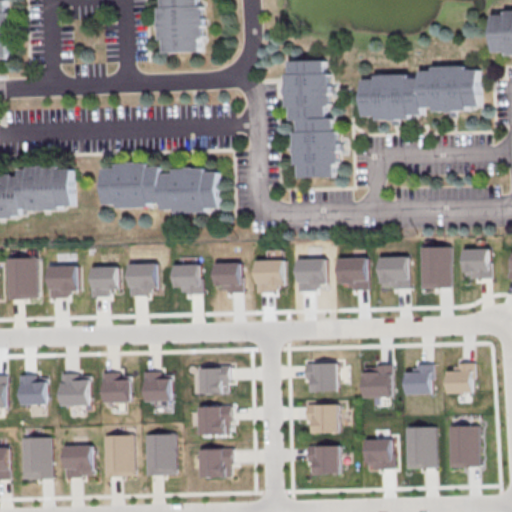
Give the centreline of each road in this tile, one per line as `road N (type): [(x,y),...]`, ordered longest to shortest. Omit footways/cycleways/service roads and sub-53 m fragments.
road 1 (residential): [(251,55),(259,200),(267,210),(511,205),(390,155),(377,168),(375,210)]
road 2 (residential): [(0,337),(511,324)]
road 3 (residential): [(163,511),(511,503)]
road 4 (residential): [(0,88),(227,79),(251,55),(249,0)]
road 5 (residential): [(269,330),(274,509)]
